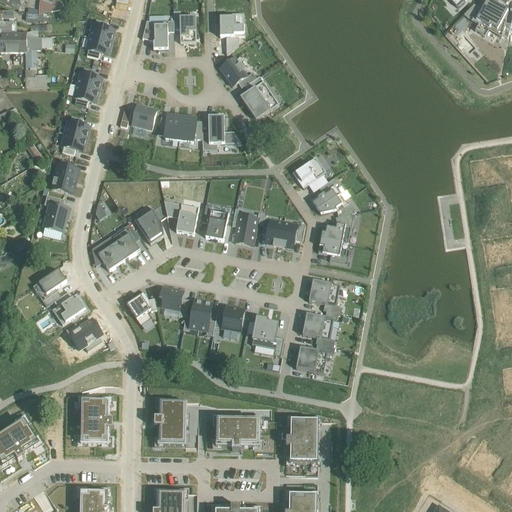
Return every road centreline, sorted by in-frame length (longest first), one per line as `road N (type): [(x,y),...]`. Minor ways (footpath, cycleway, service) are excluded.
road 1 (residential): [(101,306),(80,268),(78,240),(120,71)]
road 2 (residential): [(204,471),(204,463),(271,465),(271,498),(204,496)]
road 3 (residential): [(132,470),(130,365),(101,306)]
road 4 (residential): [(0,507),(57,472),(132,470)]
